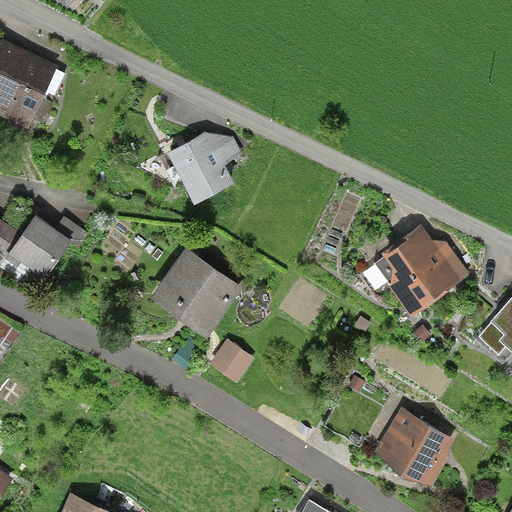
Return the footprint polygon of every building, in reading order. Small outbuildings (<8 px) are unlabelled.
[(59,66),(4,40),(0,47),(0,104),(1,104),(0,105),(0,115),(29,129),(36,113),(44,97),(59,66)] [(56,103),(44,97),(36,113),(48,119),(56,103)] [(205,132),(168,154),(195,205),(235,184),(225,165),(243,154),(234,137),(205,132)] [(6,257),(1,264),(22,279),(30,268),(46,279),(72,242),(73,241),(56,229),(36,215),(22,235),(6,257)] [(89,232),(65,215),(56,229),(73,241),(72,242),(79,247),(89,232)] [(0,252),(6,257),(22,235),(0,218),(0,252)] [(421,225),(382,253),(385,257),(393,269),(391,283),(390,286),(411,317),(469,274),(446,242),(432,240),(421,225)] [(243,287),(187,247),(150,298),(207,338),(243,287)] [(375,263),(391,283),(393,269),(385,257),(375,263)] [(511,296),(490,321),(491,322),(478,336),(498,353),(505,345),(511,351),(511,296)] [(0,315),(0,345),(14,325),(0,315)] [(371,322),(361,316),(355,325),(365,331),(371,322)] [(432,335),(423,325),(414,333),(423,343),(432,335)] [(202,344),(189,336),(173,360),(186,368),(202,344)] [(255,358),(228,338),(210,363),(237,383),(255,358)] [(365,380),(354,375),(348,386),(359,392),(365,380)] [(457,440),(401,408),(375,453),(430,485),(457,440)] [(0,466),(0,500),(16,478),(0,466)] [(114,511),(70,492),(61,511),(114,511)] [(328,511),(310,500),(302,511),(328,511)]
